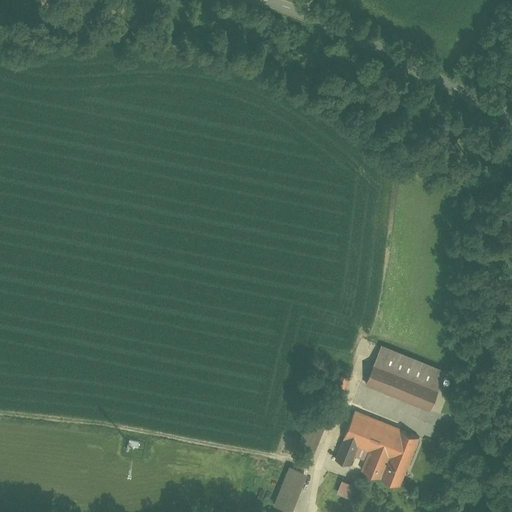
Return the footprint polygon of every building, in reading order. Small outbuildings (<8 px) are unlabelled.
[(448,370),(384,344),(368,382),(433,408),(448,370)] [(318,448),(329,417),(311,410),(300,441),(318,448)] [(422,436),(354,410),(336,457),(354,464),(363,443),(371,446),(363,468),(403,484),(422,436)] [(283,486),(280,494),(300,501),(310,472),(290,465),(283,486)] [(345,478),(339,493),(354,499),(360,484),(345,478)]
